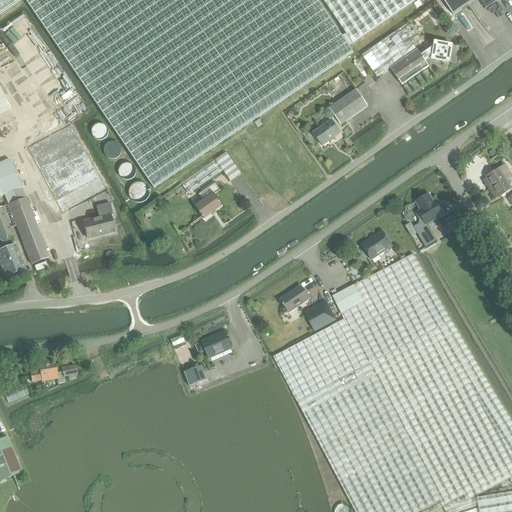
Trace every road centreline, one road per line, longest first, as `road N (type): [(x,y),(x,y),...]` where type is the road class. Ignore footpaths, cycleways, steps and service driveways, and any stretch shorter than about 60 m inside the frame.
road 1 (unclassified): [(130,294),(231,249),(511,54)]
road 2 (unclassified): [(440,154),(228,297),(139,333)]
road 3 (residential): [(511,277),(440,154)]
road 4 (unclassified): [(139,333),(0,351)]
road 5 (unclassified): [(0,310),(130,294)]
